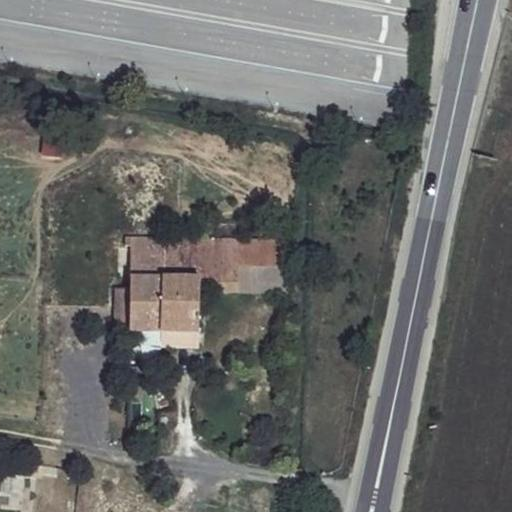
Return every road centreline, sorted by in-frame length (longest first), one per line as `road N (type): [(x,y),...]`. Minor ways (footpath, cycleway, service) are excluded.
road 1 (secondary): [(466,46),(371,511)]
road 2 (track): [(0,434),(375,494)]
road 3 (track): [(112,232),(97,450)]
